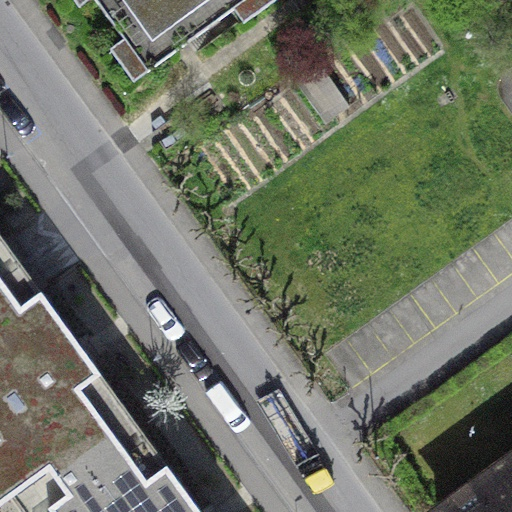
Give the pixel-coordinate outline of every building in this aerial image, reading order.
[(94,0),(147,71),(245,0),(94,0)] [(0,280),(20,266),(0,237),(0,280)] [(45,511),(147,439),(20,266),(0,280),(0,503),(9,497),(19,511),(45,511)] [(199,511),(147,439),(45,511),(199,511)] [(511,511),(511,460),(439,511),(511,511)]
